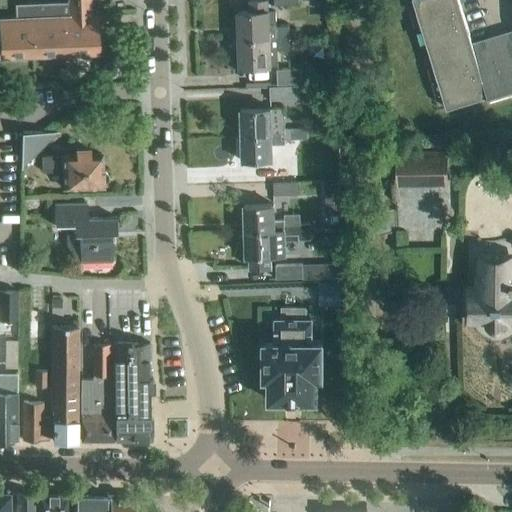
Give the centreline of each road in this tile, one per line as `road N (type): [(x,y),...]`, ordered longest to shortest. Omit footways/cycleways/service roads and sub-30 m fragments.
road 1 (residential): [(215,469),(201,354),(182,305),(164,284),(153,0)]
road 2 (residential): [(377,474),(357,0)]
road 3 (secondary): [(0,466),(215,469)]
road 4 (secondary): [(215,469),(377,474)]
road 5 (secondary): [(511,476),(377,474)]
